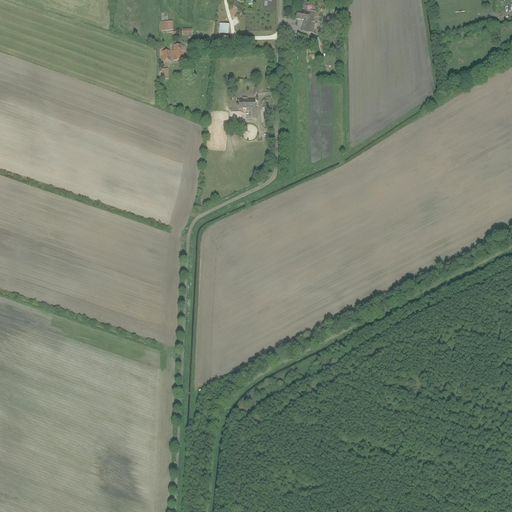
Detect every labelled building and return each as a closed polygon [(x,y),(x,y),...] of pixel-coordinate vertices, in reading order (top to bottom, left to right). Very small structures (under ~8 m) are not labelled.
[(314,33),(317,12),(305,10),(305,13),(299,12),(298,19),(304,20),(302,32),(314,33)] [(174,21),(163,22),(163,31),(175,31),(174,21)] [(232,24),(222,23),(221,33),(231,34),(232,24)] [(325,37),(317,39),(319,46),(327,44),(325,37)] [(175,51),(174,51),(175,61),(186,60),(184,44),(175,45),(175,51)] [(172,51),(163,52),(164,62),(173,61),(172,51)] [(256,100),(240,101),(240,109),(247,109),(256,109),(256,100)] [(256,109),(247,109),(247,119),(256,119),(256,109)]
